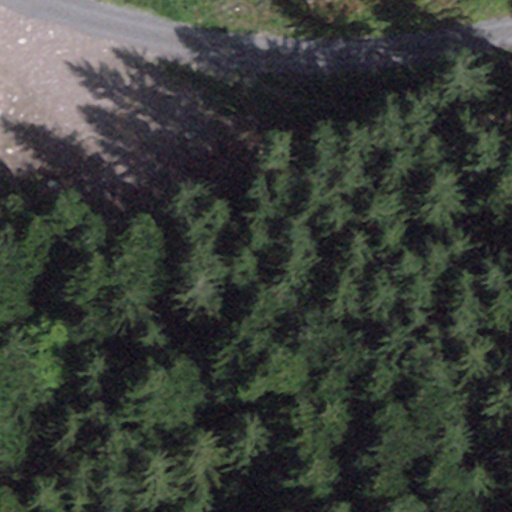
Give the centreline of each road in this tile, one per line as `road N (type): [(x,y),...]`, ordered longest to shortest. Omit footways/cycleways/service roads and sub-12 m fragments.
road 1 (track): [(511,35),(367,54),(248,56),(193,46)]
road 2 (track): [(193,46),(31,0)]
